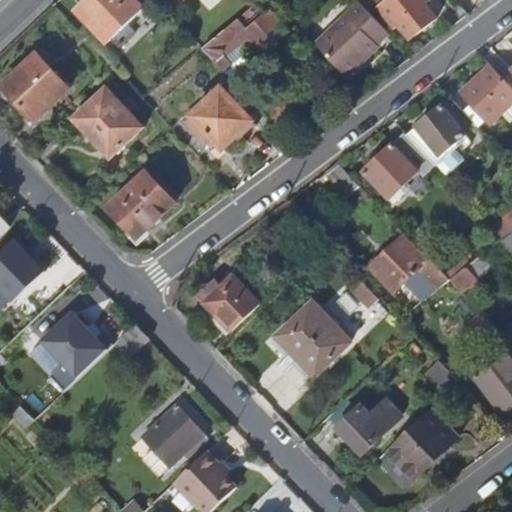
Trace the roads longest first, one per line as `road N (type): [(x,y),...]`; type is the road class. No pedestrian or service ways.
road 1 (residential): [(135,292),(511,6)]
road 2 (residential): [(340,511),(135,292)]
road 3 (residential): [(135,292),(0,152)]
